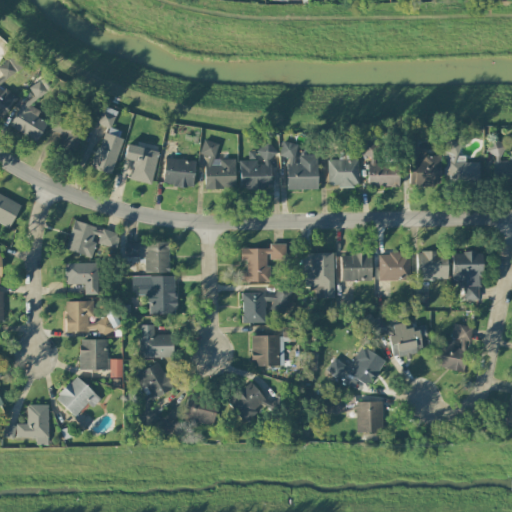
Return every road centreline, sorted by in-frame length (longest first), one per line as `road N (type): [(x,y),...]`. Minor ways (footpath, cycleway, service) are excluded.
road 1 (residential): [(511,216),(164,217),(53,186),(0,155)]
road 2 (residential): [(511,216),(508,277),(481,394),(470,410),(448,415),(421,403)]
road 3 (residential): [(53,186),(37,233),(34,355)]
road 4 (residential): [(211,221),(214,355)]
